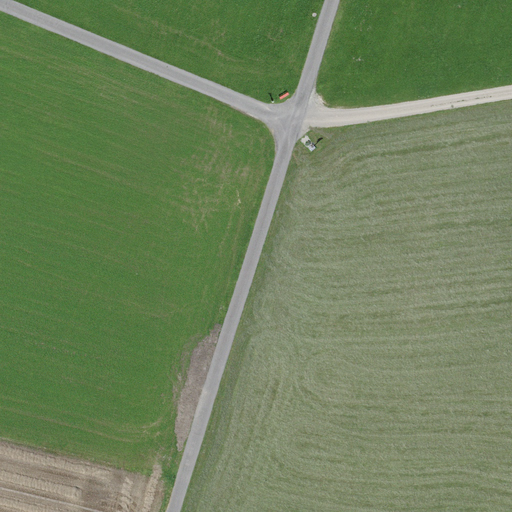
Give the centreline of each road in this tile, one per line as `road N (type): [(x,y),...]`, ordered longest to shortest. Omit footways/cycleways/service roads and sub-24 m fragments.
road 1 (track): [(295,124),(174,511)]
road 2 (track): [(0,3),(295,124)]
road 3 (track): [(511,94),(295,124)]
road 4 (track): [(333,0),(295,124)]
